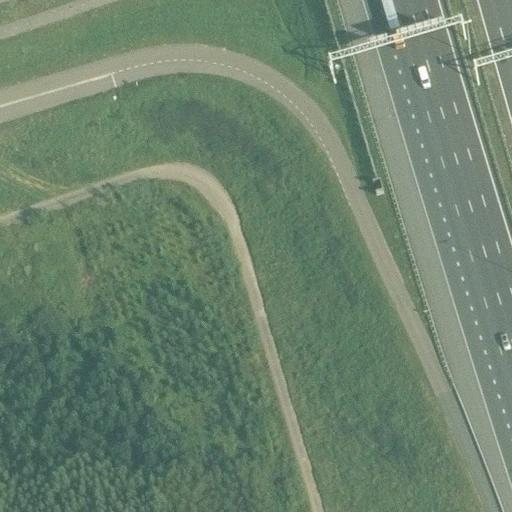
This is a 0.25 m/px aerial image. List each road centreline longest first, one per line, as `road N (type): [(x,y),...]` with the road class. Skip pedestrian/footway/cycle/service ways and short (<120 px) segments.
road 1 (unclassified): [(0,106),(192,55),(242,64),(274,81),(326,136),(491,511)]
road 2 (motorway): [(407,0),(511,347)]
